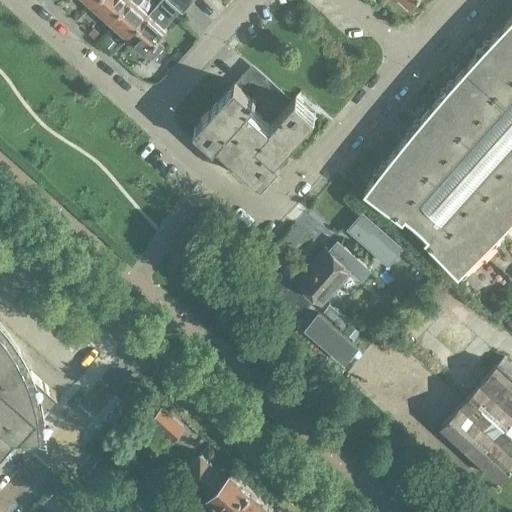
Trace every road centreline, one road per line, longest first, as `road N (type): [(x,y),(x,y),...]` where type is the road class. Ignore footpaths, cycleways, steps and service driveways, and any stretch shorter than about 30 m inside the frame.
road 1 (tertiary): [(327,511),(145,347)]
road 2 (residential): [(277,199),(412,56)]
road 3 (tertiary): [(145,347),(0,216)]
road 4 (residential): [(149,115),(20,0)]
road 5 (residential): [(277,199),(244,201),(149,115)]
road 6 (residential): [(149,115),(256,0)]
road 7 (residential): [(55,447),(145,347)]
